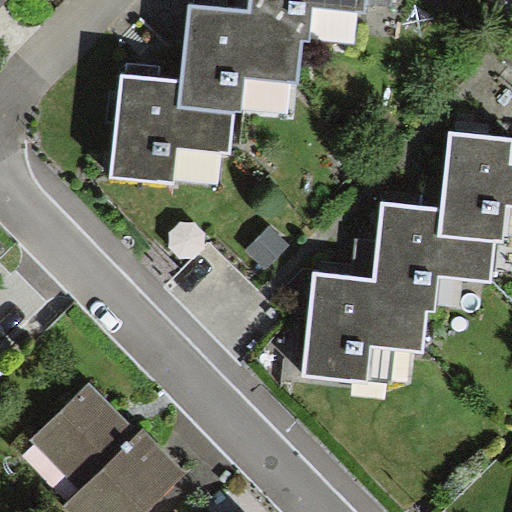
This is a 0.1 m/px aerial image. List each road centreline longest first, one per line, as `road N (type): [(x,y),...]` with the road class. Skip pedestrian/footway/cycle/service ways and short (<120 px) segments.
road 1 (residential): [(0,174),(331,511)]
road 2 (residential): [(0,100),(96,0)]
